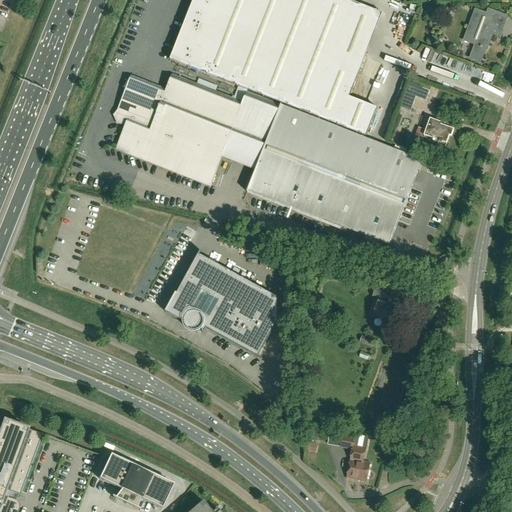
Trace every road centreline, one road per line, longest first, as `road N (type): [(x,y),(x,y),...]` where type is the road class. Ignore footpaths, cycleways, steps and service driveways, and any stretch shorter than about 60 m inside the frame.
road 1 (secondary): [(316,511),(274,471),(172,399),(0,323)]
road 2 (residential): [(461,482),(470,451),(478,267),(511,145)]
road 3 (secondary): [(0,346),(162,417),(223,455),(288,511)]
road 4 (primary): [(0,247),(99,0)]
road 5 (primary): [(70,0),(0,175)]
road 6 (unknown): [(26,511),(60,441),(82,454),(60,511)]
